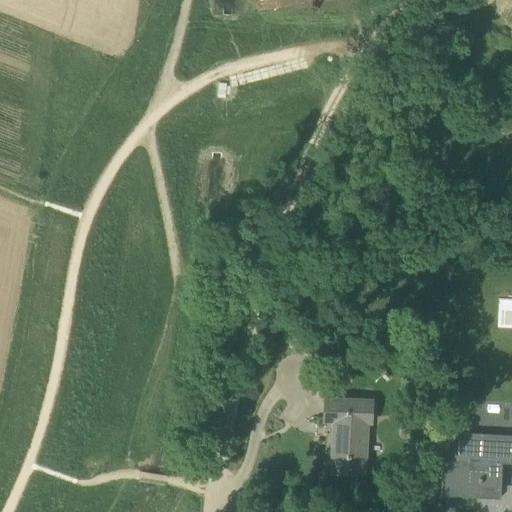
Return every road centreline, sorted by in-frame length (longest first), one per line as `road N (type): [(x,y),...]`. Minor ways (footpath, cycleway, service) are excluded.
road 1 (track): [(122,475),(212,491),(254,318),(308,175),(415,0)]
road 2 (track): [(153,113),(193,82),(241,64),(402,21)]
road 3 (track): [(80,220),(27,466)]
road 4 (track): [(188,0),(153,113),(80,220)]
